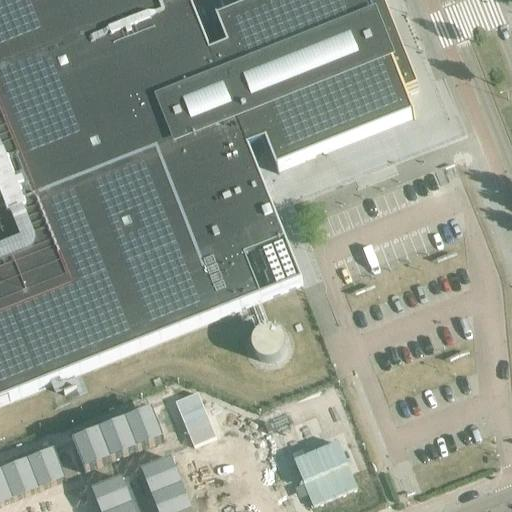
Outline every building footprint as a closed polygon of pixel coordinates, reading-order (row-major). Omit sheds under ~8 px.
[(0,0),(0,407),(302,287),(249,153),(267,146),(278,174),(279,174),(278,173),(320,156),(414,119),(414,120),(415,120),(407,98),(419,93),(398,38),(382,0),(276,0),(219,23),(218,22),(217,23),(228,51),(211,58),(187,0),(0,0)] [(248,344),(248,351),(250,359),(255,365),(262,369),(269,370),(277,369),(283,365),(288,360),(291,353),(291,345),(289,338),(284,332),(278,328),(270,326),(263,327),(256,331),(251,337),(248,344)] [(75,445),(73,446),(85,476),(165,444),(153,414),(151,415),(75,445)] [(0,474),(0,509),(0,510),(67,483),(55,453),(53,454),(0,474)] [(191,511),(172,461),(142,473),(142,475),(157,511),(191,511)] [(122,481),(92,493),(99,511),(134,511),(123,483),(122,481)]
